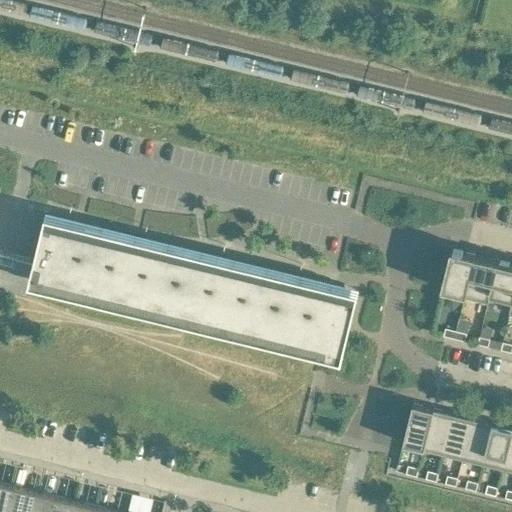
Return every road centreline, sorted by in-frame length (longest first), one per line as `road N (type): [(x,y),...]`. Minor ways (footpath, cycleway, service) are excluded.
road 1 (residential): [(402,243),(355,224),(0,140)]
road 2 (residential): [(402,243),(389,339),(444,374),(511,391)]
road 3 (residential): [(184,487),(0,442)]
